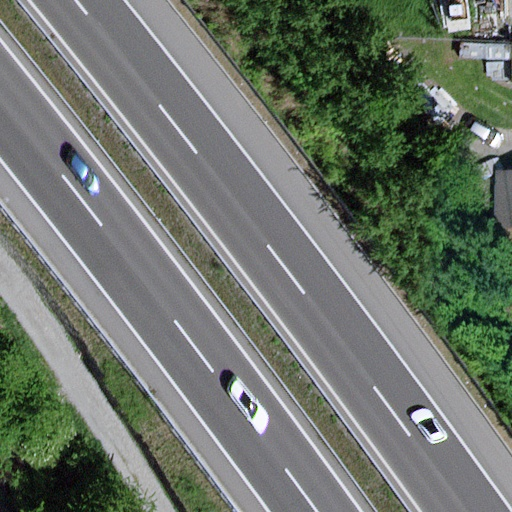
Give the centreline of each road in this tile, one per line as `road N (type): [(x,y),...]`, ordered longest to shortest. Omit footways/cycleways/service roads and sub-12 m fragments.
road 1 (motorway): [(465,511),(273,249),(75,0)]
road 2 (motorway): [(0,105),(317,511)]
road 3 (track): [(153,511),(0,277)]
